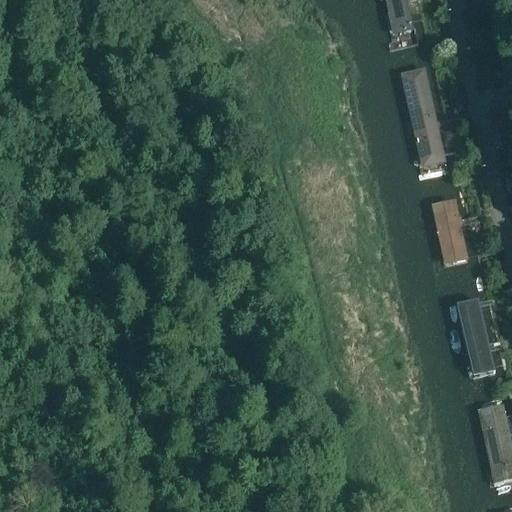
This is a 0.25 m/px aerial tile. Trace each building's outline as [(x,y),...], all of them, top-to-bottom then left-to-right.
[(382,0),(395,57),(418,52),(406,0),(382,0)] [(445,163),(426,81),(410,84),(428,167),(445,163)] [(470,265),(456,204),(431,210),(446,270),(470,265)] [(461,316),(473,377),(493,373),(480,312),(461,316)] [(511,486),(511,432),(506,406),(479,413),(497,490),(511,486)]
